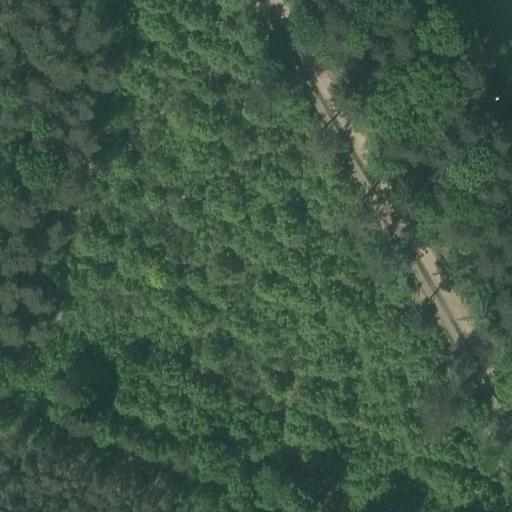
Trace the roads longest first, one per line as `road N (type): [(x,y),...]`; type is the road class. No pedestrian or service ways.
road 1 (track): [(277,0),(511,397)]
road 2 (track): [(0,400),(300,511)]
